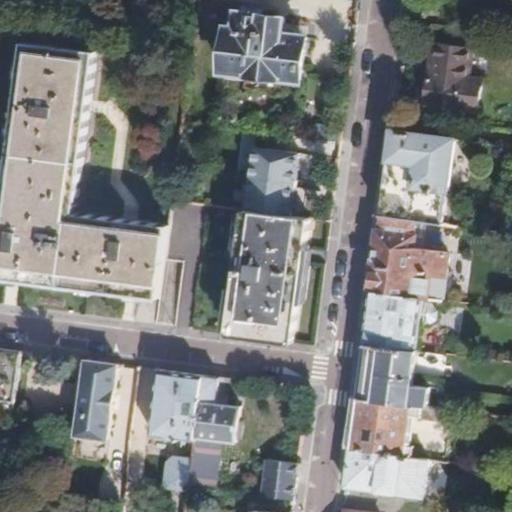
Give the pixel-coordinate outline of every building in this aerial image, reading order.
[(247,11),(266,13),(267,6),(248,3),(247,11)] [(166,24),(198,29),(200,13),(168,9),(166,24)] [(228,76),(250,79),(251,72),(303,79),(309,34),(288,31),(289,21),(290,16),(266,13),(247,11),(241,10),(239,26),(230,25),(224,71),(229,71),(228,76)] [(288,31),(309,34),(311,24),(289,21),(288,31)] [(0,202),(0,277),(15,279),(132,295),(146,297),(160,299),(166,257),(170,225),(78,212),(101,52),(30,42),(7,203),(0,202)] [(422,118),(443,121),(445,110),(465,112),(473,49),(432,45),(427,90),(420,89),(418,106),(423,107),(422,118)] [(384,210),(384,213),(420,218),(451,222),(456,190),(449,190),(456,138),(395,130),(390,166),(385,203),(384,210)] [(251,146),(243,208),(247,208),(292,213),(300,152),(251,146)] [(292,213),(247,208),(232,333),(296,342),(307,253),(307,250),(307,247),(311,216),(292,213)] [(382,229),(374,291),(425,297),(446,299),(452,253),(449,250),(424,247),(416,246),(418,236),(420,218),(384,213),(383,221),(382,229)] [(425,237),(418,236),(416,246),(424,247),(425,237)] [(425,297),(374,291),(372,308),(367,342),(419,349),(421,335),(424,310),(425,297)] [(430,310),(424,310),(421,335),(427,336),(430,310)] [(361,386),(360,396),(431,406),(434,388),(417,385),(422,350),(419,349),(367,342),(364,367),(363,374),(361,386)] [(0,348),(0,412),(15,414),(23,352),(0,348)] [(89,360),(79,437),(106,441),(115,364),(89,360)] [(199,440),(206,376),(162,370),(155,435),(199,440)] [(222,378),(206,376),(199,440),(196,460),(193,486),(215,489),(221,441),(239,443),(240,438),(243,439),(246,421),(242,421),(244,406),(219,403),(222,378)] [(357,419),(353,447),(422,457),(423,448),(416,447),(416,443),(407,442),(411,414),(439,418),(440,407),(431,406),(360,396),(360,399),(357,419)] [(422,457),(353,447),(348,485),(426,497),(432,459),(422,457)] [(193,491),(193,486),(196,460),(175,457),(171,463),(168,488),(193,491)] [(268,463),(263,496),(295,500),(298,484),(299,474),(300,467),(268,463)]
